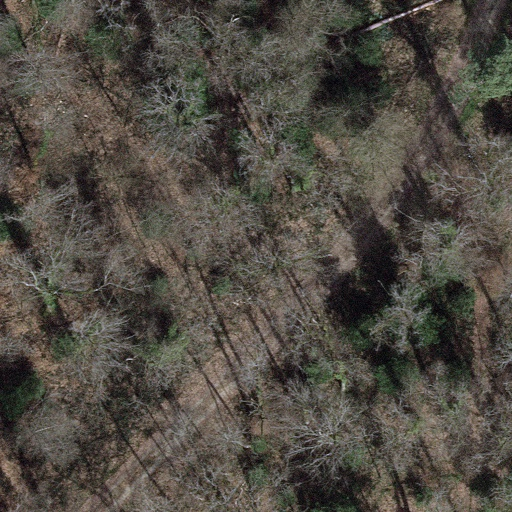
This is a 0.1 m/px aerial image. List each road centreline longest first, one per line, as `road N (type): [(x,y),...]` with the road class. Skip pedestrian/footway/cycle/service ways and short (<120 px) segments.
road 1 (track): [(478,0),(432,126),(461,200),(484,316),(466,511)]
road 2 (track): [(432,126),(365,218),(87,511)]
